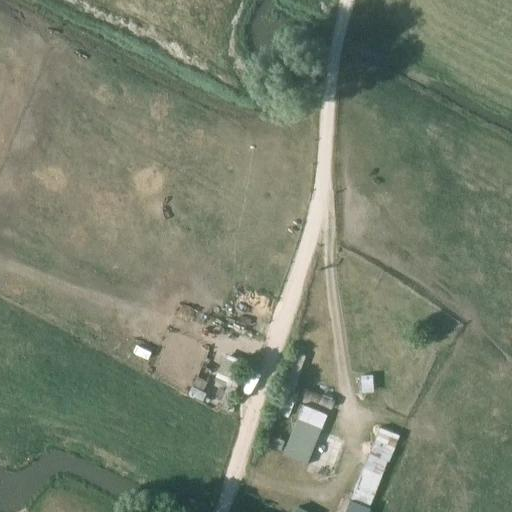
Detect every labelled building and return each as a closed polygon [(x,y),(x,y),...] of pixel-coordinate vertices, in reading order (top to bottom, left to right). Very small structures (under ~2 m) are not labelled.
[(372,375),(370,375),(361,375),(362,392),(373,392),(373,376),(372,375)] [(227,410),(237,389),(227,385),(218,407),(227,410)] [(331,409),(334,400),(306,389),(302,398),(331,409)] [(301,403),(282,455),(304,463),(327,472),(338,440),(319,433),(327,414),(301,403)] [(344,511),(367,511),(399,434),(378,426),(344,511)]
